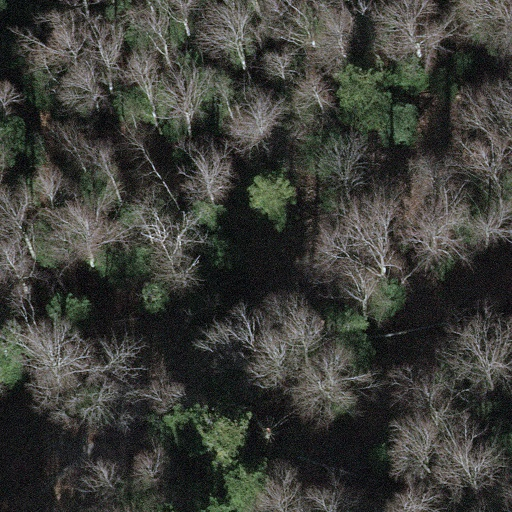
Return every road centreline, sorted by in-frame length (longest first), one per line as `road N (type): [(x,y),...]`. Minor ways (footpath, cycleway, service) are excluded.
road 1 (track): [(18,511),(178,371),(421,198),(511,145)]
road 2 (track): [(293,511),(511,278)]
